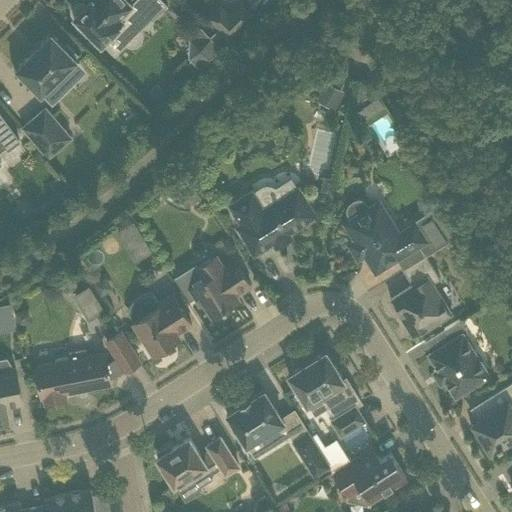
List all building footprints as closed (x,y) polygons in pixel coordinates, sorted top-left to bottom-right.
[(93,0),(91,2),(89,1),(85,5),(83,3),(81,2),(78,2),(76,3),(74,5),(73,7),(72,9),(72,12),(73,14),(74,16),(100,43),(112,32),(125,46),(126,45),(129,46),(132,47),(135,46),(138,45),(140,44),(142,41),(143,38),(143,36),(142,33),(141,30),(152,19),(152,20),(167,4),(163,0),(134,0),(130,4),(125,0),(93,0)] [(236,26),(214,5),(206,13),(227,35),(236,26)] [(198,54),(191,61),(198,69),(221,48),(200,26),(192,34),(199,41),(198,54)] [(52,103),(70,86),(60,76),(77,59),(75,57),(77,54),(66,43),(64,46),(51,33),(38,46),(37,45),(28,54),(29,54),(16,68),(41,94),(42,93),(52,103)] [(343,90),(340,88),(343,82),(331,76),(328,82),(325,81),(315,99),(333,109),(343,90)] [(367,122),(389,109),(375,88),(355,101),(351,117),(367,122)] [(47,104),(22,125),(49,157),(74,136),(47,104)] [(0,164),(1,164),(0,161),(0,149),(8,144),(10,147),(11,147),(9,144),(16,138),(18,141),(19,140),(0,114),(0,164)] [(194,187),(187,172),(171,181),(178,195),(194,187)] [(280,195),(275,187),(273,185),(268,184),(266,184),(261,185),(254,190),(252,188),(228,203),(240,222),(234,225),(238,231),(241,229),(254,251),(274,240),(276,243),(289,234),(287,231),(315,214),(296,185),(280,195)] [(426,255),(465,230),(446,200),(445,200),(447,203),(436,209),(440,215),(418,229),(414,223),(394,236),(374,204),(366,210),(364,207),(362,205),(359,204),(356,205),(354,206),(352,209),(352,212),(353,214),(354,217),(346,222),(376,270),(418,243),(426,255)] [(141,233),(133,221),(117,232),(124,244),(141,233)] [(466,234),(457,243),(465,252),(474,244),(466,234)] [(251,285),(234,259),(223,267),(216,254),(197,266),(205,278),(190,288),(200,303),(203,301),(212,315),(228,305),(227,303),(233,300),(234,301),(239,298),(236,294),(251,285)] [(414,336),(451,312),(433,283),(440,278),(426,255),(403,269),(413,284),(391,298),(400,313),(402,312),(407,320),(405,321),(414,336)] [(83,306),(96,298),(89,286),(75,295),(83,306)] [(135,321),(133,322),(153,353),(173,340),(171,337),(192,324),(172,293),(157,302),(151,294),(140,295),(134,299),(128,309),(135,321)] [(11,303),(0,304),(0,329),(15,327),(11,303)] [(444,328),(451,339),(429,353),(455,395),(489,374),(463,333),(467,330),(460,318),(444,328)] [(140,361),(120,331),(106,340),(125,370),(140,361)] [(306,402),(320,393),(335,416),(331,419),(341,434),(365,419),(356,405),(361,401),(346,377),(344,378),(326,350),(288,374),(306,402)] [(111,383),(105,353),(72,359),(67,355),(57,357),(55,362),(35,366),(41,397),(44,396),(45,403),(66,399),(65,392),(111,383)] [(22,402),(15,368),(0,371),(0,421),(8,420),(5,405),(22,402)] [(480,427),(474,431),(484,446),(487,444),(491,451),(502,444),(503,447),(511,441),(511,407),(510,405),(511,404),(511,381),(488,396),(496,409),(476,421),(480,427)] [(226,413),(246,444),(261,435),(265,443),(273,445),(292,432),(264,389),(226,413)] [(308,429),(292,440),(315,476),(331,465),(308,429)] [(190,475),(196,483),(201,484),(211,477),(212,472),(211,470),(219,465),(225,474),(239,465),(220,436),(206,444),(210,450),(202,456),(189,436),(171,448),(170,445),(158,453),(159,455),(157,457),(165,470),(163,472),(170,484),(173,482),(174,485),(190,475)] [(364,468),(356,456),(333,471),(349,496),(348,501),(369,505),(371,499),(406,477),(390,451),(364,468)] [(96,511),(91,487),(68,492),(71,511),(96,511)] [(47,511),(71,511),(68,492),(44,496),(47,511)] [(267,511),(275,508),(265,493),(258,497),(255,509),(256,511),(267,511)] [(21,511),(20,501),(5,504),(5,502),(0,503),(0,511),(21,511)]
